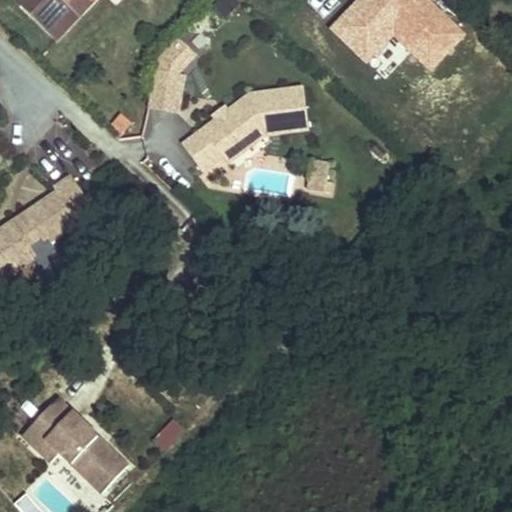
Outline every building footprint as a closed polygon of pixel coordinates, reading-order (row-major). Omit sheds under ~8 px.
[(61,43),(97,0),(23,0),(18,6),(61,43)] [(161,40),(153,109),(182,112),(190,43),(161,40)] [(97,113),(122,134),(142,109),(118,89),(97,113)] [(311,134),(305,92),(252,99),(230,116),(218,125),(185,150),(205,177),(226,162),(220,154),(233,144),(241,154),(265,136),(269,140),(311,134)] [(230,116),(226,111),(214,120),(218,125),(230,116)] [(33,145),(60,173),(89,144),(62,117),(33,145)] [(230,169),(269,140),(265,136),(241,154),(233,144),(220,154),(226,162),(230,169)] [(326,195),(328,160),(309,159),(307,194),(326,195)] [(82,228),(77,221),(93,210),(74,182),(57,194),(60,198),(26,221),(30,226),(20,233),(16,228),(0,239),(0,277),(0,278),(18,266),(23,275),(40,263),(32,251),(36,249),(42,244),(47,252),(82,228)] [(98,217),(93,210),(77,221),(82,228),(98,217)] [(0,278),(0,277),(0,290),(23,275),(18,266),(0,278)] [(132,471),(109,449),(106,453),(101,448),(104,444),(62,405),(36,433),(50,446),(42,456),(55,469),(64,459),(106,499),(132,471)] [(50,446),(36,433),(27,442),(42,456),(50,446)] [(109,449),(104,444),(101,448),(106,453),(109,449)]
